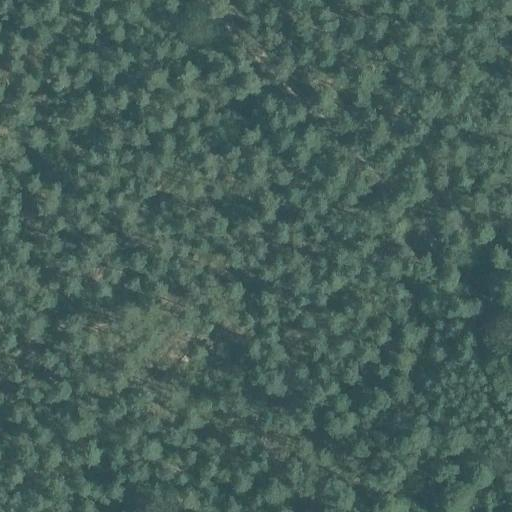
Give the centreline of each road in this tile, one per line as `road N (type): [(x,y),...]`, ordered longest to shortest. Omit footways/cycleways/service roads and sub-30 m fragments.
road 1 (track): [(204,0),(511,313)]
road 2 (track): [(300,511),(494,299)]
